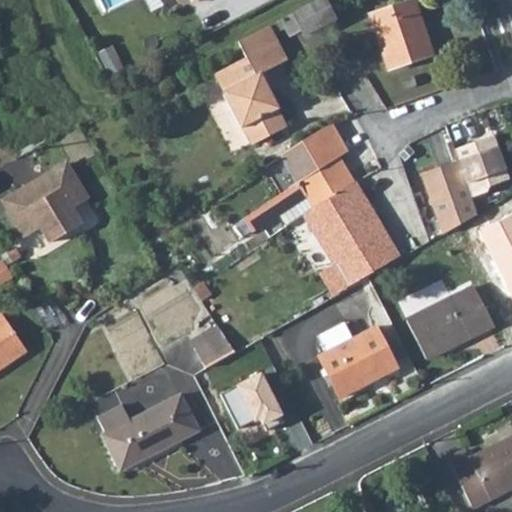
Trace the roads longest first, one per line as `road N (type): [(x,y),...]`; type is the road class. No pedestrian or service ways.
road 1 (residential): [(511,373),(208,511)]
road 2 (residential): [(370,133),(511,82)]
